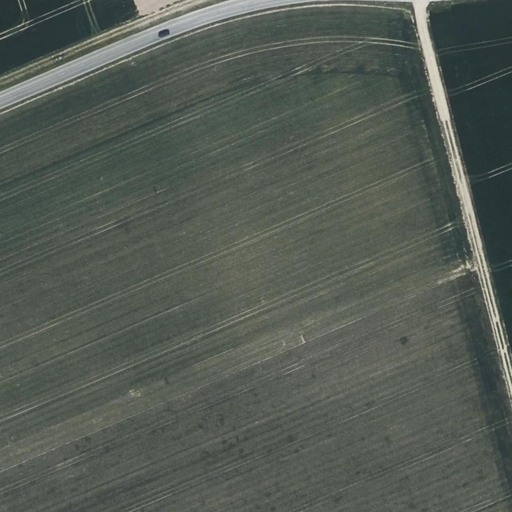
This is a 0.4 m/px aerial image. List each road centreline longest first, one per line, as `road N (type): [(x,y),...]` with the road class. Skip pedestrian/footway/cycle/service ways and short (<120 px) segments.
road 1 (track): [(415,0),(511,397)]
road 2 (tertiary): [(263,0),(191,20),(0,100)]
